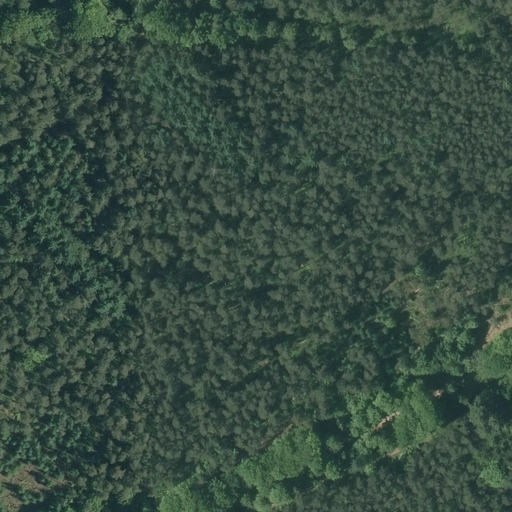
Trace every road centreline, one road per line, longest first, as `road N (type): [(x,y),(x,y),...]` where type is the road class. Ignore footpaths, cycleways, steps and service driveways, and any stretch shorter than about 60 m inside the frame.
road 1 (track): [(511,358),(194,511)]
road 2 (unknown): [(259,511),(416,440),(487,380),(511,372)]
